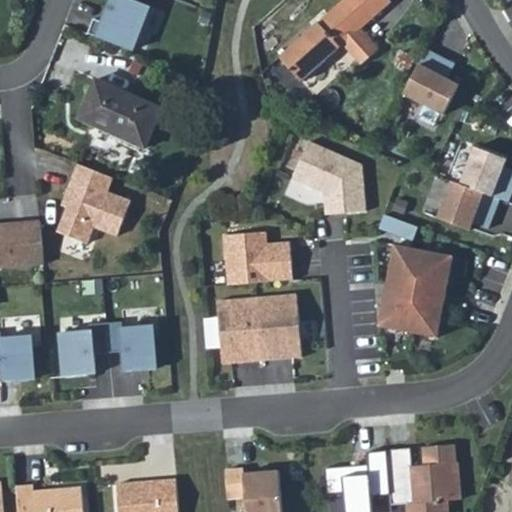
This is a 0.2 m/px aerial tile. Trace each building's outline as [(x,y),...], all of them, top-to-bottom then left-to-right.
[(150,7),(131,0),(112,0),(104,23),(94,20),(89,34),(133,51),(150,7)] [(385,0),(338,0),(316,21),(277,58),(298,82),(340,45),(358,65),(375,49),(357,29),(387,1),(385,0)] [(451,61),(423,47),(400,92),(441,112),(456,82),(444,76),(451,61)] [(82,117),(148,142),(163,104),(97,79),(82,117)] [(287,176),(309,186),(311,182),(318,185),(319,190),(321,213),(360,210),(357,163),(303,139),(287,176)] [(466,144),(453,182),(492,196),(502,200),(511,171),(511,168),(498,164),(500,156),(466,144)] [(77,211),(68,235),(98,247),(104,231),(128,239),(141,204),(117,195),(123,181),(119,179),(88,168),(75,200),(80,202),(77,211)] [(453,182),(445,178),(430,215),(462,228),(465,220),(481,226),(492,196),(453,182)] [(309,186),(319,190),(318,185),(311,182),(309,186)] [(75,200),(72,209),(77,211),(80,202),(75,200)] [(0,266),(41,263),(37,219),(20,220),(20,222),(0,223),(0,266)] [(251,280),(286,277),(282,239),(259,241),(259,229),(216,233),(221,282),(251,280)] [(450,258),(392,247),(376,327),(434,339),(450,258)] [(252,294),(258,356),(297,353),(292,290),(252,294)] [(258,356),(252,294),(212,297),(218,360),(258,356)] [(119,318),(103,319),(105,349),(120,348),(122,368),(153,365),(149,321),(119,323),(119,318)] [(105,349),(103,319),(86,320),(87,326),(57,329),(61,373),(92,370),(91,350),(105,349)] [(0,358),(2,378),(32,376),(29,331),(0,333),(0,358)] [(385,490),(385,501),(401,500),(401,511),(443,511),(442,496),(456,495),(453,458),(451,458),(449,440),(417,443),(418,461),(406,462),(405,444),(381,446),(382,452),(385,490)] [(382,452),(381,446),(361,448),(362,460),(319,464),(320,490),(338,488),(340,511),(334,511),(386,511),(386,508),(367,509),(366,491),(385,490),(382,452)] [(278,511),(275,466),(239,469),(243,510),(225,511),(278,511)] [(131,478),(113,479),(116,511),(175,511),(173,475),(153,476),(153,478),(132,479),(131,478)] [(32,480),(14,482),(16,511),(82,511),(80,482),(32,486),(32,480)]
